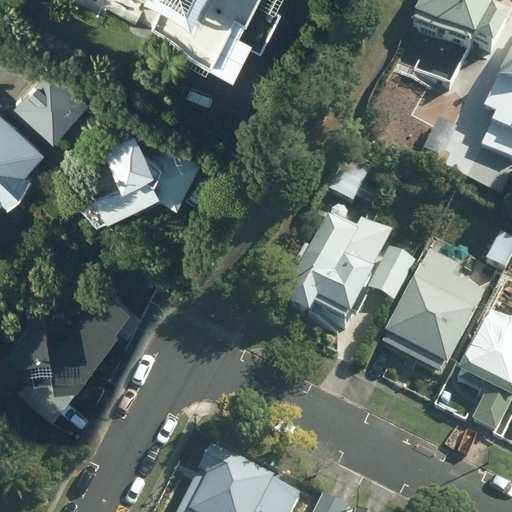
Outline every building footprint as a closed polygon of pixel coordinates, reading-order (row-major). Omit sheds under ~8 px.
[(108,0),(106,5),(134,20),(136,15),(200,49),(197,54),(223,67),(240,34),(252,40),(272,2),(268,0),(108,0)] [(426,0),(414,25),(475,55),(481,44),(501,54),(511,32),(511,16),(499,11),(504,0),(426,0)] [(511,61),(484,114),(496,120),(481,148),(511,164),(511,61)] [(44,62),(8,100),(48,138),(84,100),(44,62)] [(0,199),(26,172),(21,168),(38,148),(0,113),(0,199)] [(149,199),(165,208),(194,154),(157,134),(149,150),(136,143),(128,124),(95,139),(101,152),(81,182),(85,184),(73,203),(89,216),(125,197),(127,200),(139,194),(143,202),(149,199)] [(460,137),(440,126),(423,157),(443,168),(460,137)] [(340,169),(327,192),(350,205),(363,183),(340,169)] [(323,202),(316,216),(331,223),(338,210),(323,202)] [(337,332),(371,263),(313,230),(302,249),(305,251),(303,255),(298,252),(287,271),(292,274),(272,310),(299,324),(304,314),(337,332)] [(511,253),(511,242),(498,235),(484,262),(502,272),(511,253)] [(455,268),(428,253),(382,338),(384,339),(380,347),(437,378),(481,297),(449,280),(455,268)] [(18,394),(46,416),(114,326),(118,329),(153,283),(123,260),(102,287),(58,337),(43,338),(43,310),(24,310),(24,320),(0,356),(0,368),(28,382),(18,394)] [(470,423),(494,434),(511,398),(511,299),(500,293),(482,328),(478,326),(454,374),(457,375),(453,381),(483,396),(470,423)] [(269,485),(270,483),(209,450),(176,511),(289,511),(297,499),(269,485)] [(345,511),(346,511),(320,497),(312,511),(345,511)]
